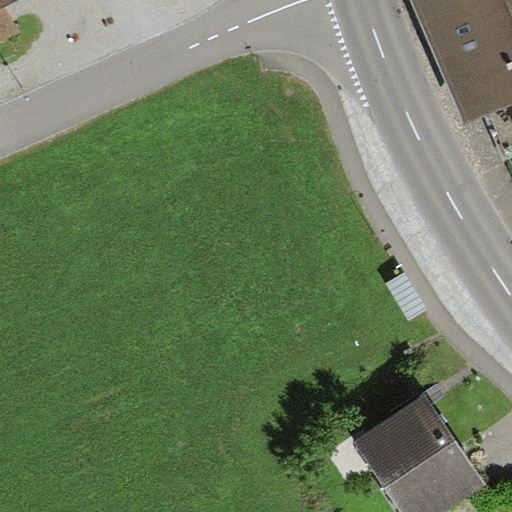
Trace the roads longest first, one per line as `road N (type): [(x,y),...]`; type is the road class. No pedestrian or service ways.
road 1 (residential): [(308,0),(0,131)]
road 2 (tertiary): [(363,0),(422,147),(511,298)]
